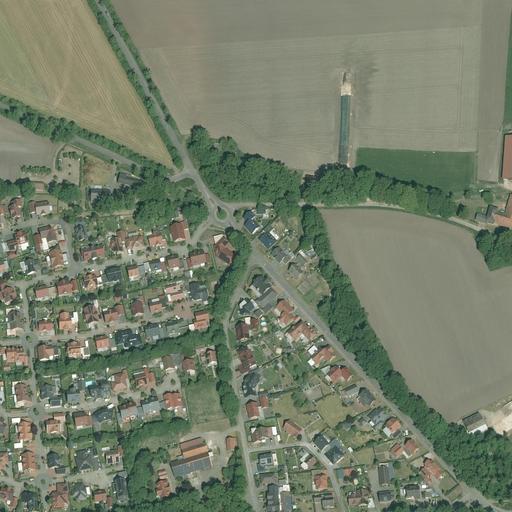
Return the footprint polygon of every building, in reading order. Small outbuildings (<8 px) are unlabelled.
[(511,138),(504,138),(501,184),(511,185),(511,138)] [(119,175),(117,182),(138,188),(140,181),(119,175)] [(306,186),(322,189),(323,180),(307,178),(306,186)] [(22,190),(43,191),(43,184),(23,183),(22,190)] [(89,202),(109,202),(109,190),(89,190),(89,202)] [(511,196),(506,216),(490,211),(487,223),(511,229),(511,196)] [(11,202),(12,207),(19,205),(20,208),(23,207),(21,199),(11,202)] [(35,213),(36,216),(49,214),(47,203),(33,205),(35,213)] [(9,208),(12,219),(22,216),(20,208),(19,205),(12,207),(9,208)] [(257,217),(252,211),(244,218),(249,223),(246,226),(253,234),(262,227),(255,219),(257,217)] [(183,224),(184,229),(191,228),(189,220),(182,222),(183,224)] [(183,224),(171,226),(175,242),(186,239),(184,229),(183,224)] [(274,229),(271,225),(264,231),(267,233),(269,231),(270,233),(274,229)] [(76,229),(79,242),(89,239),(86,226),(76,229)] [(48,243),(58,240),(55,230),(49,227),(40,229),(41,235),(42,239),(47,238),(48,243)] [(270,233),(269,231),(267,233),(260,239),(269,249),(278,241),(270,233)] [(19,245),(30,242),(27,232),(16,235),(17,239),(19,245)] [(149,236),(151,246),(164,243),(163,239),(162,233),(149,236)] [(42,239),(41,235),(34,236),(36,246),(43,244),(42,239)] [(143,235),(130,238),(132,248),(132,249),(146,246),(143,235)] [(218,257),(231,267),(239,256),(227,248),(231,242),(223,236),(216,247),(218,257)] [(121,238),(111,241),(115,255),(125,252),(122,242),(121,238)] [(19,245),(17,239),(7,242),(10,252),(20,249),(19,245)] [(81,250),(84,262),(105,257),(102,244),(81,250)] [(288,256),(281,247),(272,255),(280,263),(283,261),(288,256)] [(191,258),(193,266),(208,262),(206,255),(204,250),(190,253),(191,258)] [(52,269),(63,266),(62,262),(67,261),(65,255),(61,256),(60,251),(49,253),(52,269)] [(168,257),(171,269),(182,266),(180,260),(179,254),(168,257)] [(308,262),(302,255),(298,258),(305,266),(308,262)] [(283,261),(286,264),(292,259),(288,256),(283,261)] [(160,259),(150,262),(152,268),(153,271),(162,269),(161,263),(160,259)] [(37,271),(42,270),(40,260),(34,261),(34,260),(24,262),(28,274),(37,272),(37,271)] [(305,273),(297,264),(290,271),(298,279),(305,273)] [(127,267),(130,278),(141,275),(139,267),(138,265),(127,267)] [(145,265),(139,267),(141,275),(141,276),(147,275),(146,269),(145,265)] [(107,275),(109,282),(123,278),(120,267),(106,271),(107,275)] [(83,278),(86,288),(99,285),(97,278),(96,275),(83,278)] [(263,277),(254,285),(264,295),(273,287),(270,284),(272,282),(268,278),(266,279),(263,277)] [(56,283),(59,295),(73,292),(70,280),(56,283)] [(6,304),(17,300),(13,288),(7,289),(5,283),(0,284),(0,293),(0,294),(2,300),(5,299),(6,304)] [(196,301),(210,297),(208,288),(201,290),(200,283),(190,285),(193,299),(196,301)] [(168,293),(179,290),(177,284),(167,286),(168,293)] [(35,288),(37,299),(50,296),(48,289),(47,285),(35,288)] [(55,287),(48,289),(50,296),(50,298),(57,296),(55,287)] [(264,295),(257,301),(264,308),(269,303),(275,298),(279,295),(273,287),(264,295)] [(172,293),(173,301),(186,299),(184,291),(172,293)] [(163,307),(169,306),(168,302),(166,295),(160,297),(161,301),(163,307)] [(241,306),(242,316),(252,315),(251,312),(256,307),(248,298),(241,306)] [(275,298),(269,303),(274,308),(275,309),(277,308),(280,305),(275,298)] [(296,317),(293,313),(295,310),(286,300),(280,305),(277,308),(284,315),(280,319),(284,323),(284,322),(287,325),(296,317)] [(163,307),(161,301),(151,303),(153,314),(164,312),(163,307)] [(134,317),(145,314),(143,306),(143,302),(131,304),(134,317)] [(263,309),(267,313),(274,308),(269,303),(264,308),(263,309)] [(117,310),(118,316),(126,315),(123,305),(116,307),(117,310)] [(88,325),(99,322),(96,307),(96,306),(84,309),(88,325)] [(261,309),(256,314),(260,319),(265,314),(261,309)] [(106,323),(119,320),(118,316),(117,310),(104,312),(106,323)] [(208,311),(196,314),(198,319),(199,324),(208,321),(211,321),(208,311)] [(11,322),(22,321),(21,313),(15,314),(9,314),(9,322),(11,322)] [(59,319),(60,330),(72,329),(71,318),(70,318),(69,313),(60,314),(61,318),(59,319)] [(296,323),(302,318),(299,315),(293,320),(296,323)] [(209,327),(208,321),(199,324),(198,319),(194,320),(196,324),(197,330),(209,327)] [(260,319),(251,320),(253,330),(258,329),(258,326),(260,325),(260,319)] [(40,331),(53,330),(52,320),(39,321),(40,331)] [(11,322),(12,330),(15,330),(24,329),(24,321),(22,321),(11,322)] [(167,324),(170,334),(182,331),(179,321),(167,324)] [(310,341),(317,335),(304,321),(297,328),(296,326),(288,333),(295,341),(303,334),(310,341)] [(146,327),(148,338),(161,334),(160,329),(159,324),(146,327)] [(248,324),(237,326),(239,341),(250,339),(248,324)] [(132,330),(116,334),(119,345),(125,344),(126,349),(143,344),(140,335),(133,336),(132,330)] [(95,339),(98,349),(110,346),(108,341),(107,336),(95,339)] [(114,339),(108,341),(110,346),(110,349),(116,348),(114,339)] [(81,343),(68,344),(69,356),(81,355),(81,348),(81,343)] [(313,355),(319,349),(315,345),(309,351),(313,355)] [(38,347),(39,361),(50,360),(50,356),(54,356),(53,347),(53,346),(38,347)] [(330,362),(337,355),(335,353),(335,352),(330,346),(325,351),(322,347),(319,349),(313,355),(311,358),(318,365),(326,358),(330,362)] [(249,347),(239,351),(244,364),(256,359),(252,349),(250,350),(249,347)] [(90,348),(81,348),(81,355),(82,357),(91,357),(90,348)] [(8,362),(16,361),(15,350),(15,349),(7,349),(7,353),(8,362)] [(16,362),(25,362),(25,356),(24,349),(15,350),(16,361),(16,362)] [(217,352),(205,355),(207,365),(219,363),(217,352)] [(183,364),(181,354),(172,355),(172,357),(174,366),(183,364)] [(172,357),(163,359),(165,370),(175,369),(174,366),(172,357)] [(240,367),(243,375),(250,372),(253,370),(251,367),(258,364),(256,359),(244,364),(245,365),(240,367)] [(194,360),(183,362),(185,373),(196,371),(194,360)] [(348,382),(355,375),(348,367),(343,371),(337,365),(327,374),(335,383),(343,376),(348,382)] [(253,370),(250,372),(251,376),(252,375),(262,371),(260,367),(253,370)] [(114,391),(128,388),(126,379),(125,373),(115,375),(116,381),(112,382),(114,391)] [(137,387),(149,385),(148,378),(147,374),(135,376),(137,387)] [(244,385),(247,398),(257,396),(256,388),(261,381),(252,375),(244,385)] [(95,399),(104,397),(103,393),(111,392),(108,379),(101,381),(102,385),(90,387),(92,397),(95,397),(95,399)] [(349,397),(360,392),(357,385),(345,390),(349,397)] [(17,395),(28,394),(28,386),(22,386),(15,387),(15,395),(17,395)] [(41,387),(42,400),(51,399),(54,399),(53,386),(41,387)] [(377,400),(367,389),(359,396),(369,407),(377,400)] [(69,403),(81,402),(80,392),(79,390),(67,391),(69,403)] [(23,402),(30,402),(30,394),(28,394),(17,395),(17,402),(23,402)] [(173,394),(165,396),(166,402),(168,410),(176,408),(173,396),(173,394)] [(183,407),(181,394),(173,396),(176,408),(183,407)] [(151,400),(153,412),(161,410),(160,404),(159,397),(151,399),(151,400)] [(268,397),(261,399),(263,409),(270,408),(268,397)] [(144,407),(145,414),(153,413),(153,412),(151,400),(143,401),(144,407)] [(128,405),(130,416),(138,415),(137,408),(135,402),(128,404),(128,405)] [(258,403),(248,405),(250,419),(260,417),(258,403)] [(121,413),(122,419),(131,417),(130,416),(128,405),(120,407),(121,413)] [(380,408),(367,418),(374,427),(387,416),(380,408)] [(99,411),(94,414),(95,415),(99,422),(100,424),(105,421),(108,420),(113,420),(115,410),(107,409),(99,411)] [(85,412),(74,414),(76,427),(88,425),(86,417),(85,412)] [(54,415),(55,422),(60,421),(66,421),(65,413),(54,415)] [(471,434),(487,425),(480,413),(464,421),(471,434)] [(503,433),(511,427),(511,417),(499,426),(503,433)] [(386,426),(394,435),(400,429),(403,426),(395,418),(386,426)] [(367,423),(363,419),(358,423),(362,428),(367,423)] [(46,423),(48,434),(61,432),(60,421),(55,422),(46,423)] [(302,430),(289,421),(283,430),(296,439),(302,430)] [(372,429),(375,433),(384,425),(381,421),(372,429)] [(19,424),(20,440),(33,439),(32,423),(19,424)] [(273,427),(264,429),(265,439),(275,437),(273,427)] [(265,439),(264,429),(257,430),(258,434),(253,434),(255,444),(264,442),(264,439),(265,439)] [(403,433),(400,429),(394,435),(393,436),(396,439),(403,433)] [(329,445),(321,437),(313,444),(321,452),(329,445)] [(237,438),(228,439),(229,451),(238,450),(237,438)] [(203,439),(181,445),(185,459),(209,452),(206,443),(204,443),(203,439)] [(339,443),(335,439),(330,445),(334,449),(339,443)] [(421,448),(413,440),(406,446),(414,455),(421,448)] [(399,457),(405,451),(398,444),(392,450),(399,457)] [(118,450),(119,458),(125,456),(124,446),(117,448),(118,450)] [(92,455),(92,458),(99,456),(98,447),(90,449),(92,455)] [(344,457),(335,447),(325,456),(333,466),(344,457)] [(79,472),(95,469),(92,458),(92,455),(89,455),(88,450),(77,452),(78,458),(76,458),(79,472)] [(106,452),(108,465),(120,463),(119,458),(118,450),(106,452)] [(6,464),(9,464),(9,452),(1,453),(1,454),(0,454),(0,469),(5,470),(4,466),(6,464)] [(185,459),(172,463),(176,478),(213,466),(209,452),(185,459)] [(30,471),(37,470),(35,454),(29,454),(23,455),(22,455),(24,471),(25,471),(30,471)] [(57,468),(61,468),(60,455),(48,456),(49,469),(57,468)] [(272,455),(259,457),(261,469),(274,466),(272,455)] [(318,463),(311,455),(304,461),(312,469),(318,463)] [(444,474),(431,461),(424,468),(437,481),(444,474)] [(336,471),(338,480),(355,476),(354,468),(336,471)] [(425,468),(419,473),(425,479),(430,475),(425,468)] [(387,469),(378,469),(380,486),(389,485),(387,469)] [(159,472),(162,480),(169,478),(167,470),(159,472)] [(275,475),(260,476),(261,485),(275,484),(275,475)] [(327,491),(326,477),(314,478),(315,492),(327,491)] [(116,481),(119,499),(129,497),(126,480),(116,481)] [(161,499),(172,496),(168,481),(157,484),(161,499)] [(64,503),(69,503),(68,484),(58,484),(58,492),(54,492),(51,496),(52,510),(65,509),(64,503)] [(84,484),(75,485),(76,490),(72,490),(73,497),(77,496),(78,500),(86,499),(85,495),(88,495),(87,487),(84,488),(84,484)] [(279,511),(278,487),(266,488),(267,511),(279,511)] [(406,487),(407,499),(420,498),(419,487),(406,487)] [(0,495),(0,498),(12,502),(13,498),(15,491),(2,488),(0,495)] [(291,511),(290,488),(278,489),(279,511),(291,511)] [(95,492),(96,502),(107,501),(107,499),(106,490),(95,492)] [(369,507),(368,492),(355,493),(356,496),(348,497),(349,508),(369,507)] [(28,503),(28,511),(40,511),(39,503),(38,503),(37,495),(32,495),(32,493),(22,494),(22,502),(25,502),(25,504),(28,503)] [(391,493),(378,494),(379,503),(391,503),(391,493)] [(19,499),(13,498),(12,502),(11,508),(17,509),(19,499)] [(322,499),(323,510),(334,509),(333,499),(322,499)]
